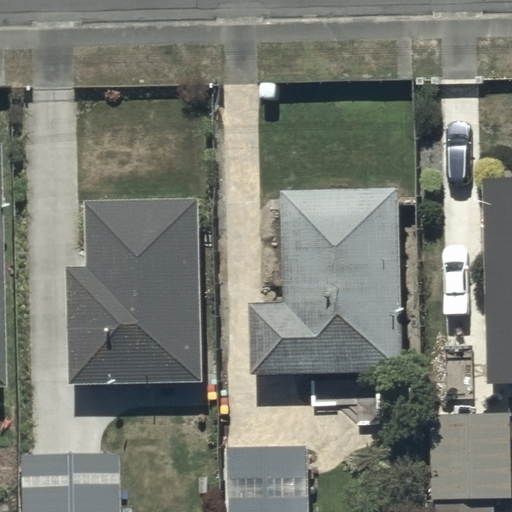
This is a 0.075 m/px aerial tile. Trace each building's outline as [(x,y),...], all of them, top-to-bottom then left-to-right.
[(511,182),(478,183),(481,388),(511,387),(511,182)] [(242,309),(244,379),(398,374),(392,191),(274,195),(278,308),(242,309)] [(60,271),(61,389),(194,389),(193,202),(77,203),(77,270),(60,271)] [(207,408),(164,409),(167,489),(210,488),(207,408)] [(506,417),(423,418),(423,504),(432,504),(432,511),(489,511),(490,504),(506,504),(506,417)] [(223,511),(297,511),(295,447),(222,450),(223,511)] [(106,459),(10,460),(10,511),(126,511),(127,509),(107,509),(106,459)]
